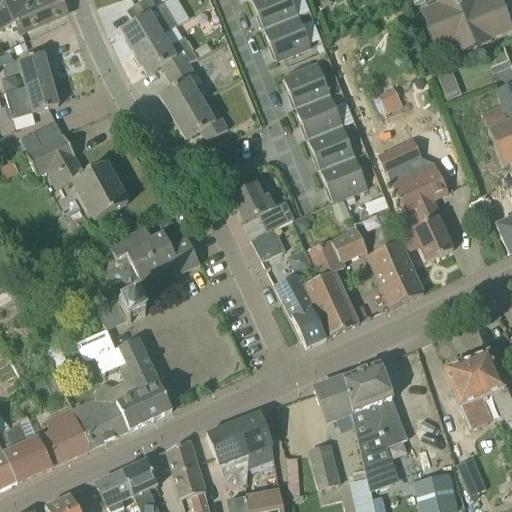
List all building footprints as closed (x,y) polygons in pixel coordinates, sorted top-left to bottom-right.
[(19,35),(66,16),(59,0),(46,0),(23,10),(17,0),(0,0),(0,32),(14,25),(19,35)] [(255,0),(250,2),(257,19),(263,33),(297,19),(289,0),(255,0)] [(416,0),(412,2),(415,9),(426,4),(423,0),(416,0)] [(490,41),(511,32),(499,0),(478,0),(474,2),(473,0),(438,0),(435,1),(437,6),(419,13),(435,52),(452,45),(457,56),(490,43),(490,41)] [(132,55),(162,37),(149,15),(155,12),(148,1),(127,14),(133,24),(119,33),(132,55)] [(387,23),(407,15),(403,4),(383,13),(387,23)] [(263,33),(276,64),(310,50),(297,19),(263,33)] [(160,69),(166,79),(188,67),(181,56),(175,60),(162,37),(132,55),(146,77),(160,69)] [(14,50),(17,57),(28,52),(25,45),(14,50)] [(319,55),(324,52),(322,46),(316,48),(319,55)] [(192,54),(196,61),(203,57),(199,50),(192,54)] [(43,56),(3,68),(5,78),(20,74),(24,90),(50,82),(43,56)] [(171,120),(201,103),(188,81),(194,77),(188,67),(166,79),(172,90),(158,98),(171,120)] [(282,81),(289,99),(295,112),(329,99),(316,67),(282,81)] [(437,76),(442,90),(456,84),(451,71),(437,76)] [(50,82),(24,90),(5,95),(13,121),(17,120),(57,109),(50,82)] [(511,85),(495,93),(500,106),(507,125),(511,123),(511,85)] [(307,143),(341,130),(329,99),(295,112),(307,143)] [(199,134),(205,145),(227,132),(220,121),(214,125),(201,103),(171,120),(185,143),(199,134)] [(502,169),(511,165),(511,123),(507,125),(500,106),(480,115),(487,134),(502,169)] [(360,141),(377,135),(369,115),(352,122),(360,141)] [(41,150),(62,139),(55,126),(35,136),(41,150)] [(307,143),(314,160),(319,174),(354,161),(341,130),(307,143)] [(62,139),(41,150),(27,157),(37,180),(46,176),(55,194),(72,185),(94,224),(126,207),(118,192),(122,189),(117,179),(112,181),(104,166),(83,178),(73,160),(74,159),(63,139),(62,139)] [(412,142),(376,158),(384,176),(385,176),(420,159),(412,142)] [(446,232),(432,204),(447,196),(433,165),(420,159),(385,176),(391,187),(411,232),(400,237),(408,255),(419,250),(426,265),(452,253),(442,234),(446,232)] [(319,174),(326,190),(332,206),(366,192),(354,161),(319,174)] [(496,230),(509,258),(511,256),(511,217),(495,177),(477,185),(496,230)] [(258,219),(266,236),(274,232),(291,223),(291,224),(293,223),(285,205),(272,211),(266,200),(262,202),(255,187),(231,199),(244,225),(258,219)] [(345,201),(348,207),(355,204),(353,198),(345,201)] [(337,224),(348,218),(341,204),(330,209),(337,224)] [(387,225),(391,223),(388,214),(379,218),(381,223),(387,225)] [(308,226),(305,220),(295,225),(300,235),(306,233),(308,226)] [(126,256),(144,294),(145,294),(199,267),(186,241),(169,249),(162,235),(150,241),(145,231),(109,249),(115,262),(126,256)] [(284,254),(274,232),(266,236),(250,244),(261,265),(284,254)] [(308,256),(319,281),(319,282),(334,275),(334,276),(343,271),(340,264),(366,252),(357,234),(308,256)] [(398,245),(367,259),(391,312),(423,298),(398,245)] [(316,278),(305,255),(287,264),(293,276),(295,281),(274,292),(290,322),(291,322),(305,352),(325,343),(299,285),(316,278)] [(319,282),(319,281),(302,289),(326,342),(358,328),(334,276),(334,275),(319,282)] [(24,311),(41,302),(32,284),(16,292),(24,311)] [(145,315),(136,297),(117,306),(127,326),(130,325),(129,323),(141,317),(142,319),(145,318),(144,316),(145,315)] [(28,323),(20,327),(26,339),(33,335),(28,323)] [(84,366),(94,362),(114,353),(106,334),(75,347),(84,366)] [(133,385),(153,375),(137,342),(114,353),(94,362),(101,377),(117,370),(126,367),(133,385)] [(491,397),(496,409),(503,427),(511,422),(511,405),(505,390),(502,391),(487,355),(462,366),(470,385),(477,382),(484,400),(491,397)] [(477,403),(484,400),(477,382),(470,385),(462,366),(443,374),(469,434),(487,426),(477,403)] [(171,414),(153,375),(133,385),(126,367),(117,370),(123,384),(111,390),(109,389),(107,388),(104,387),(101,388),(100,389),(98,390),(96,392),(94,398),(96,402),(101,413),(115,407),(129,434),(171,414)] [(392,448),(398,446),(406,442),(399,419),(378,367),(343,381),(352,417),(366,473),(368,481),(371,494),(405,482),(392,448)] [(314,392),(316,396),(327,426),(352,417),(343,381),(314,392)] [(129,434),(115,407),(101,413),(96,402),(71,413),(90,452),(129,434)] [(20,427),(0,441),(0,451),(16,486),(90,452),(71,413),(70,410),(44,423),(49,434),(28,445),(20,427)] [(272,448),(259,416),(237,425),(247,458),(247,473),(273,462),(271,449),(272,448)] [(0,438),(0,441),(20,427),(19,425),(0,438)] [(247,458),(237,425),(205,437),(222,480),(236,475),(240,486),(247,484),(247,473),(247,458)] [(207,511),(204,495),(188,444),(165,454),(180,503),(190,499),(194,511),(207,511)] [(328,450),(307,455),(317,494),(338,488),(328,450)] [(0,493),(16,486),(0,451),(0,493)] [(472,460),(455,467),(468,499),(485,492),(472,460)] [(132,500),(137,511),(156,511),(147,493),(157,488),(146,463),(120,474),(121,475),(132,500)] [(374,511),(371,494),(368,481),(366,473),(353,476),(355,484),(350,485),(355,511),(374,511)] [(120,505),(132,500),(121,475),(95,487),(106,511),(122,511),(123,511),(120,505)] [(455,511),(448,477),(412,485),(418,511),(455,511)] [(505,501),(510,503),(511,502),(511,490),(510,490),(505,492),(503,497),(505,501)] [(281,511),(279,499),(278,494),(245,501),(246,511),(281,511)] [(76,511),(69,499),(43,511),(44,511),(76,511)] [(227,511),(246,511),(245,501),(226,505),(227,511)]
